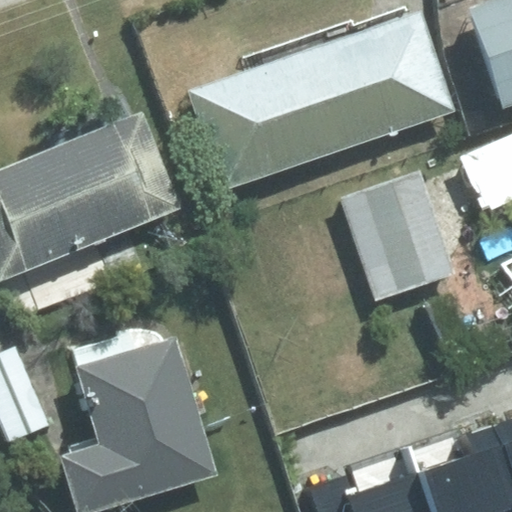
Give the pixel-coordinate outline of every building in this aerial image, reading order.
[(511,105),(511,0),(466,0),(460,2),(499,110),(511,105)] [(416,7),(180,83),(213,186),(449,110),(416,7)] [(136,110),(0,165),(0,280),(176,210),(136,110)] [(511,199),(511,128),(452,157),(480,215),(511,199)] [(450,276),(419,168),(330,195),(337,217),(286,233),(310,309),(370,290),(373,300),(450,276)] [(168,325),(66,349),(90,441),(50,451),(65,511),(78,511),(208,478),(168,325)] [(18,345),(0,352),(0,438),(2,444),(50,424),(18,345)] [(511,368),(450,386),(467,445),(511,431),(511,368)]
